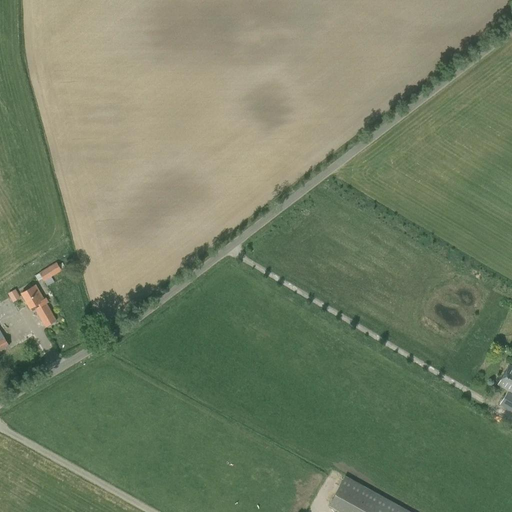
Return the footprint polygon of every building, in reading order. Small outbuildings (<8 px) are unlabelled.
[(56,262),(39,273),(35,276),(38,281),(42,279),(44,281),(61,271),(56,262)] [(21,293),(29,308),(33,306),(45,326),(56,320),(35,285),(21,293)] [(15,290),(8,294),(13,303),(20,298),(15,290)] [(0,351),(9,346),(0,330),(0,351)] [(511,366),(509,365),(498,384),(508,390),(500,404),(511,411),(511,366)] [(345,511),(371,511),(380,496),(345,477),(330,503),(345,511)]
